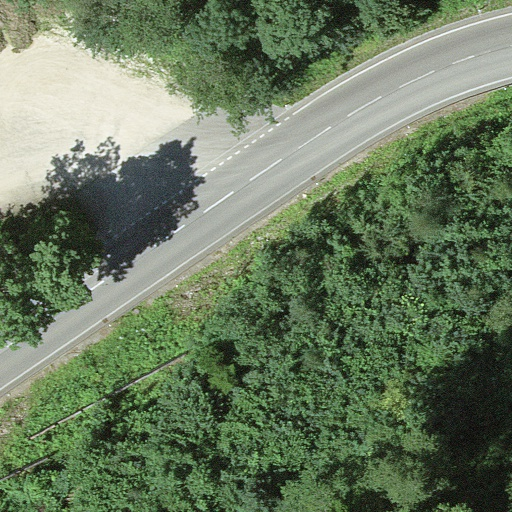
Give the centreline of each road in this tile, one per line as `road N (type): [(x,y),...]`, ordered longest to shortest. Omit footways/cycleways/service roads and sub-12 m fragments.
road 1 (secondary): [(0,346),(334,130),(419,90),(511,60)]
road 2 (track): [(0,189),(61,172),(209,206)]
